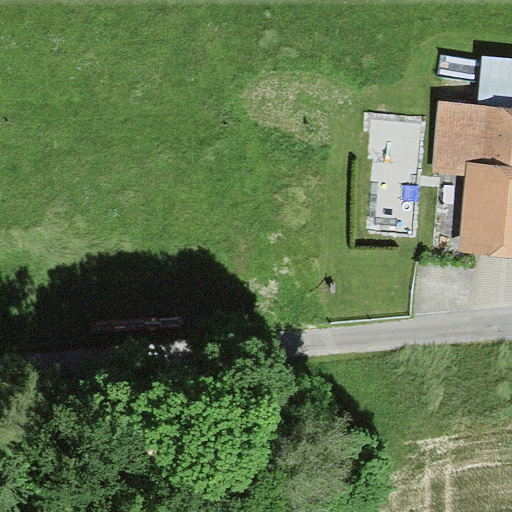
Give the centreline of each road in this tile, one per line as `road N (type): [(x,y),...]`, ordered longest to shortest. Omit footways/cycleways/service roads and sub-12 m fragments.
road 1 (track): [(0,362),(275,344)]
road 2 (residential): [(275,344),(511,325)]
